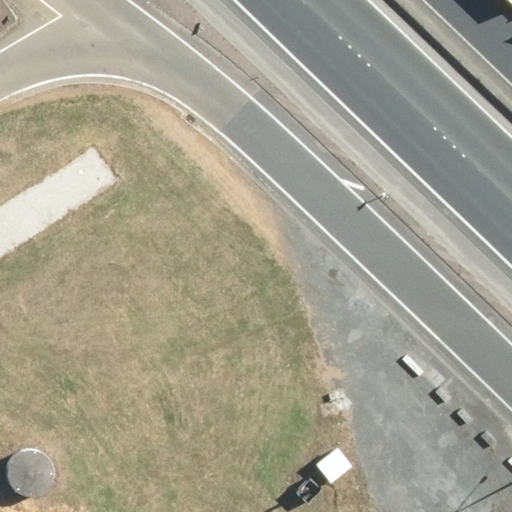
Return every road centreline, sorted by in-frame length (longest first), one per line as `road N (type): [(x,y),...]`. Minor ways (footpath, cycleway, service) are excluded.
road 1 (motorway): [(511,367),(145,39)]
road 2 (motorway): [(511,222),(288,0)]
road 3 (motorway): [(145,39),(67,50),(0,87)]
